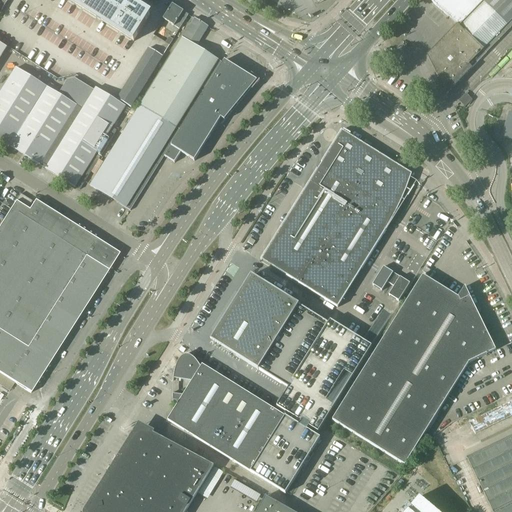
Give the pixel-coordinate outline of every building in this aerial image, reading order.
[(136,8),(135,7),(134,9),(132,7),(133,6),(131,5),(123,0),(68,0),(134,41),(150,16),(136,8)] [(428,56),(438,74),(447,93),(511,27),(511,0),(431,0),(458,25),(428,56)] [(172,5),(163,20),(174,27),(174,26),(180,30),(189,15),(172,5)] [(107,159),(91,186),(102,192),(131,210),(142,192),(206,89),(222,63),(196,47),(208,27),(195,19),(111,153),(102,155),(98,161),(107,159)] [(149,48),(118,99),(131,108),(163,57),(149,48)] [(207,89),(165,157),(175,163),(181,153),(195,161),(218,123),(222,124),(257,81),(227,62),(225,61),(223,63),(222,63),(206,89),(207,89)] [(0,139),(80,190),(98,161),(102,155),(117,132),(113,129),(126,108),(96,89),(95,92),(75,79),(67,81),(59,95),(17,68),(0,95),(0,139)] [(460,100),(466,106),(472,100),(467,94),(460,100)] [(288,219),(262,260),(288,276),(299,283),(338,308),(350,289),(387,230),(377,224),(397,192),(409,172),(342,131),(328,154),(307,188),(304,192),(288,219)] [(20,194),(16,200),(28,208),(32,202),(20,194)] [(0,226),(0,373),(31,394),(120,254),(35,200),(29,210),(16,201),(11,209),(0,226)] [(378,277),(373,285),(382,291),(387,282),(393,273),(384,268),(378,277)] [(393,273),(387,282),(394,287),(400,278),(393,273)] [(495,350),(465,287),(458,297),(423,275),(333,420),(405,466),(469,364),(468,363),(495,350)] [(288,388),(328,324),(299,305),(252,276),(211,341),(259,370),(288,388)] [(394,287),(389,295),(399,302),(410,284),(400,278),(394,287)] [(194,358),(192,356),(191,356),(190,355),(189,355),(188,355),(187,355),(186,355),(185,355),(184,356),(183,357),(181,357),(180,358),(179,360),(179,361),(178,362),(177,365),(176,367),(175,370),(175,372),(174,374),(174,376),(174,379),(174,381),(174,379),(178,379),(178,381),(181,382),(181,380),(192,382),(184,394),(174,394),(174,393),(173,393),(173,402),(174,402),(174,401),(180,401),(168,420),(286,494),(303,466),(305,468),(314,454),(312,452),(321,438),(202,365),(201,367),(198,363),(196,361),(194,358)] [(511,401),(470,422),(476,433),(511,415),(511,401)] [(135,434),(88,509),(91,511),(185,511),(214,466),(193,455),(150,432),(146,440),(135,434)] [(511,511),(511,435),(467,458),(492,511),(511,511)] [(292,511),(266,497),(257,511),(292,511)] [(437,511),(419,497),(411,507),(416,511),(437,511)]
